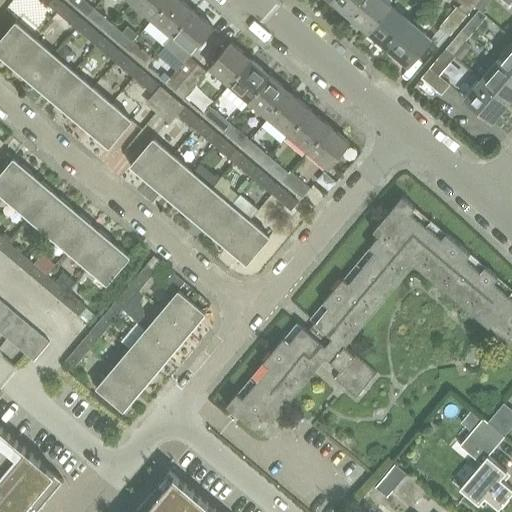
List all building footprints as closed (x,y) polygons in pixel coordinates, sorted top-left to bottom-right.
[(42,0),(57,12),(64,4),(59,0),(42,0)] [(94,8),(84,0),(68,0),(87,16),(94,8)] [(133,0),(131,3),(151,19),(167,0),(133,0)] [(181,0),(167,0),(151,19),(171,36),(193,10),(181,0)] [(361,0),(330,0),(349,15),(361,0)] [(391,4),(386,0),(361,0),(349,15),(368,32),(391,4)] [(458,0),(471,10),(469,0),(458,0)] [(469,0),(471,10),(478,0),(469,0)] [(64,4),(57,12),(76,29),(84,20),(64,4)] [(368,32),(388,49),(411,21),(391,4),(368,32)] [(457,6),(440,26),(450,34),(467,14),(457,6)] [(114,24),(94,8),(87,16),(107,32),(114,24)] [(479,9),(462,29),(470,36),(487,16),(479,9)] [(193,10),(171,36),(191,53),(213,27),(193,10)] [(76,29),(96,45),(103,37),(84,20),(76,29)] [(0,39),(0,54),(12,65),(35,38),(15,21),(0,39)] [(431,37),(411,21),(388,49),(408,65),(431,37)] [(133,41),(114,24),(107,32),(127,48),(133,41)] [(462,29),(446,49),(453,55),(470,36),(462,29)] [(103,37),(96,45),(114,61),(121,52),(103,37)] [(54,54),(35,38),(12,65),(32,81),(54,54)] [(133,41),(127,48),(147,66),(153,58),(133,41)] [(511,41),(498,59),(511,71),(511,41)] [(228,84),(250,58),(231,42),(209,68),(228,84)] [(114,61),(134,77),(141,68),(121,52),(114,61)] [(74,71),(54,54),(32,81),(51,98),(74,71)] [(188,56),(166,82),(176,90),(192,70),(198,64),(188,56)] [(250,58),(228,84),(248,101),(270,75),(250,58)] [(509,102),(511,97),(511,71),(498,59),(481,78),(509,102)] [(192,70),(176,90),(185,97),(201,77),(206,71),(198,64),(192,70)] [(430,67),(422,77),(442,94),(450,84),(438,74),(430,67)] [(160,85),(141,68),(134,77),(153,93),(160,85)] [(70,113),(92,86),(74,71),(51,98),(70,113)] [(270,75),(248,101),(268,118),(290,92),(270,75)] [(509,102),(481,78),(465,98),(492,121),(509,102)] [(89,130),(112,103),(92,86),(70,113),(89,130)] [(290,92),(268,118),(288,134),(310,108),(290,92)] [(112,103),(89,130),(109,146),(132,119),(112,103)] [(195,129),(202,120),(182,104),(175,112),(195,129)] [(204,115),(223,131),(230,123),(211,107),(204,115)] [(308,151),(329,125),(310,108),(288,134),(308,151)] [(221,137),(202,120),(195,129),(214,145),(221,137)] [(250,140),(230,123),(223,131),(243,148),(250,140)] [(329,125),(308,151),(327,168),(349,142),(329,125)] [(130,165),(150,181),(173,154),(153,137),(130,165)] [(214,145),(233,161),(240,153),(221,137),(214,145)] [(243,148),(263,164),(269,156),(250,140),(243,148)] [(233,161),(253,177),(260,169),(240,153),(233,161)] [(192,171),(173,154),(150,181),(169,197),(192,171)] [(263,164),(282,181),(289,173),(269,156),(263,164)] [(0,192),(10,201),(33,174),(13,158),(0,173),(0,192)] [(253,177),(272,194),(279,185),(260,169),(253,177)] [(192,171),(169,197),(189,214),(212,187),(192,171)] [(290,171),(289,173),(282,181),(302,198),(310,188),(290,171)] [(33,174),(10,201),(29,217),(52,190),(33,174)] [(298,202),(279,185),(272,194),(291,210),(298,202)] [(231,203),(212,187),(189,214),(208,230),(231,203)] [(52,190),(29,217),(49,233),(71,206),(52,190)] [(373,230),(378,235),(413,263),(511,346),(511,297),(493,281),(497,276),(485,265),(480,271),(465,258),(470,253),(446,232),(441,238),(410,212),(415,206),(402,196),(373,230)] [(250,219),(231,203),(208,230),(227,246),(250,219)] [(71,206),(49,233),(68,250),(90,222),(71,206)] [(250,219),(227,246),(247,263),(269,236),(250,219)] [(90,222),(68,250),(87,266),(110,239),(90,222)] [(8,241),(0,234),(0,248),(1,250),(8,241)] [(413,263),(378,235),(369,247),(374,251),(348,282),(343,278),(322,302),(328,306),(314,322),(317,325),(311,333),(302,326),(289,342),(283,337),(263,361),(268,366),(242,397),(237,392),(226,405),(260,434),(326,356),(341,369),(334,377),(356,396),(376,372),(344,345),(413,263)] [(110,239),(87,266),(107,283),(130,256),(110,239)] [(8,241),(1,250),(21,266),(28,258),(8,241)] [(47,274),(28,258),(21,266),(40,282),(47,274)] [(147,263),(131,282),(139,289),(155,270),(147,263)] [(66,291),(47,274),(40,282),(59,299),(66,291)] [(123,309),(139,289),(131,282),(114,302),(123,309)] [(179,289),(162,309),(189,331),(205,312),(179,289)] [(86,307),(66,291),(59,299),(79,316),(86,307)] [(3,302),(0,306),(0,324),(12,310),(3,302)] [(106,328),(123,309),(114,302),(98,321),(106,328)] [(162,309),(146,328),(172,351),(189,331),(162,309)] [(22,318),(12,310),(0,324),(0,331),(6,336),(22,318)] [(15,344),(31,325),(22,318),(6,336),(15,344)] [(90,348),(106,328),(98,321),(82,341),(90,348)] [(40,333),(31,325),(15,344),(24,352),(40,333)] [(156,370),(172,351),(146,328),(129,348),(156,370)] [(49,341),(40,333),(24,352),(34,359),(49,341)] [(74,367),(90,348),(82,341),(66,360),(74,367)] [(129,348),(113,367),(140,390),(156,370),(129,348)] [(140,390),(113,367),(96,386),(123,409),(140,390)] [(511,408),(504,402),(488,420),(505,435),(511,426),(511,408)] [(461,420),(472,430),(460,444),(481,462),(460,487),(479,504),(485,496),(499,508),(511,492),(511,487),(501,478),(507,470),(488,455),(504,436),(472,408),(461,420)] [(0,511),(35,511),(64,480),(0,426),(0,511)] [(387,496),(393,489),(407,473),(395,464),(376,487),(387,496)] [(218,511),(169,470),(133,511),(218,511)] [(407,473),(393,489),(412,506),(426,489),(407,473)]
